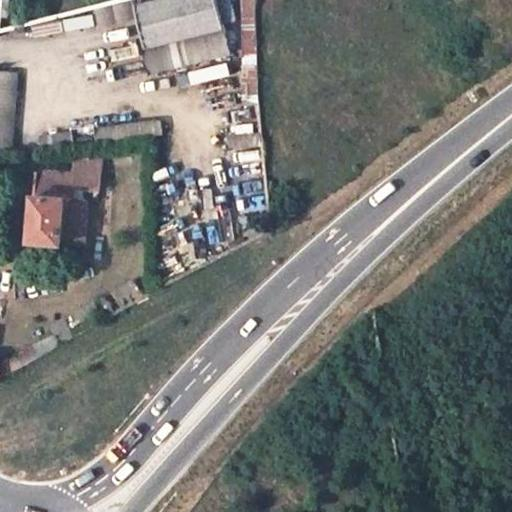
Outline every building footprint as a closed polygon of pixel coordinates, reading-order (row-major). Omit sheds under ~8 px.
[(237,22),(231,0),(163,0),(140,6),(150,47),(227,29),(226,24),(237,22)] [(0,149),(18,150),(19,71),(0,70),(0,149)] [(81,174),(80,188),(105,190),(108,158),(83,156),(81,174)] [(70,200),(78,201),(80,188),(81,174),(41,171),(35,240),(65,243),(70,200)] [(91,201),(78,201),(70,200),(65,243),(86,245),(91,201)] [(53,327),(57,334),(63,345),(148,299),(138,280),(53,327)] [(57,334),(0,363),(0,365),(4,378),(63,345),(57,334)]
